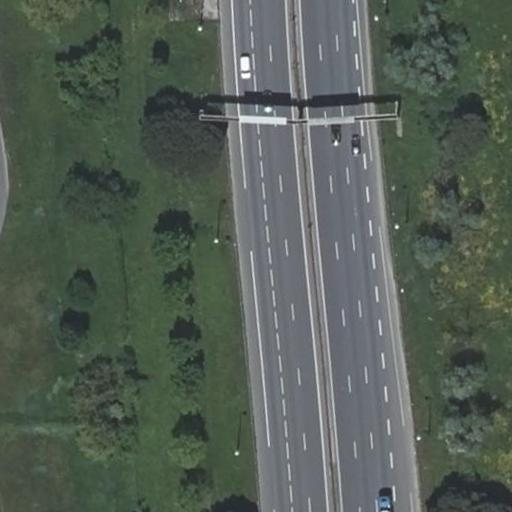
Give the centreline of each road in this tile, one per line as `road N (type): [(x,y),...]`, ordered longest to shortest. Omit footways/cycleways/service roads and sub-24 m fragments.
road 1 (trunk): [(263,0),(305,511)]
road 2 (trunk): [(371,511),(331,0)]
